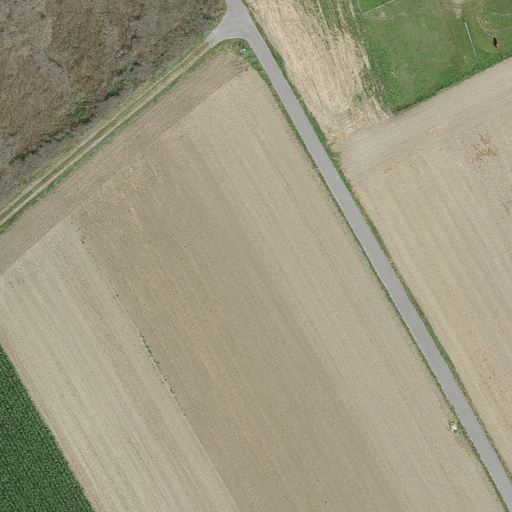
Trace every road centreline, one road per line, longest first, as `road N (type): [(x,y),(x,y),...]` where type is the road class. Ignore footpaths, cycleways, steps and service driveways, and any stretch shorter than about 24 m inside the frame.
road 1 (track): [(232,0),(511,506)]
road 2 (track): [(0,217),(241,17)]
